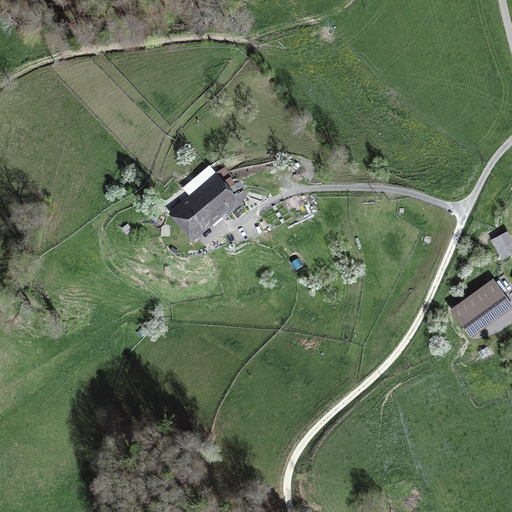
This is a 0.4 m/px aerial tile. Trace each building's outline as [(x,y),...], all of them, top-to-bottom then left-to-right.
[(174,212),(197,240),(242,203),(219,175),(174,212)] [(187,181),(175,189),(179,196),(191,188),(187,181)] [(291,206),(296,216),(306,212),(302,202),(291,206)] [(231,234),(237,246),(262,233),(256,221),(231,234)] [(493,241),(502,259),(511,254),(511,238),(509,233),(493,241)] [(452,311),(473,339),(511,310),(511,304),(494,280),(452,311)]
